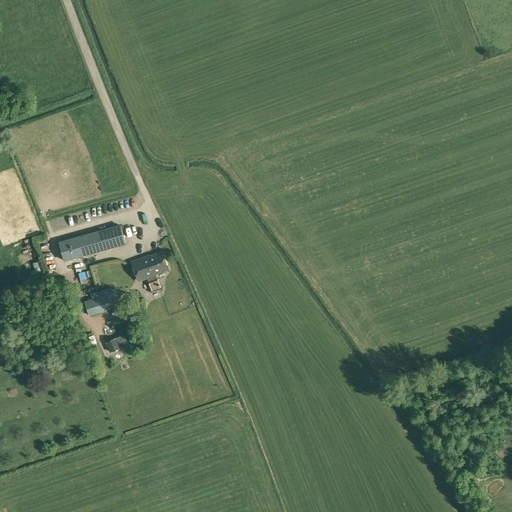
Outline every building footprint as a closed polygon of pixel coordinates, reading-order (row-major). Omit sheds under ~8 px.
[(85,232),(90,253),(125,244),(120,224),(85,232)] [(129,236),(140,235),(139,224),(128,226),(129,236)] [(90,253),(85,232),(55,240),(61,261),(90,253)] [(133,263),(139,280),(148,277),(152,290),(161,287),(156,273),(168,269),(162,254),(151,258),(150,257),(133,263)] [(55,255),(48,259),(52,265),(59,261),(55,255)] [(95,301),(98,311),(117,304),(114,294),(95,301)] [(123,338),(121,343),(123,348),(127,350),(132,348),(134,342),(132,338),(127,336),(123,338)] [(105,342),(109,352),(120,348),(115,338),(105,342)]
